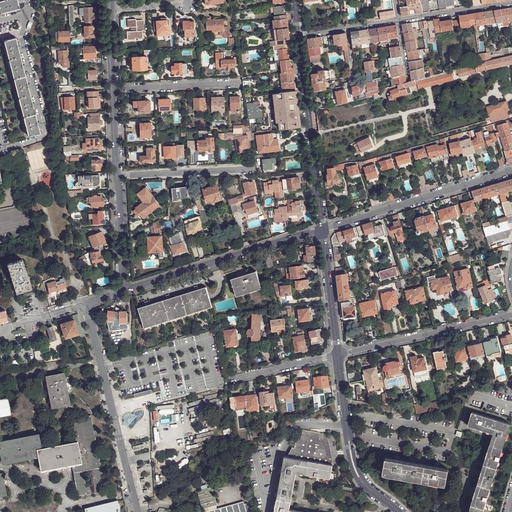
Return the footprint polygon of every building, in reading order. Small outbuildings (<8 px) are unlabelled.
[(0,13),(19,9),(17,0),(4,0),(0,1),(0,13)] [(429,10),(426,0),(420,0),(421,5),(422,11),(429,10)] [(446,7),(444,0),(437,0),(439,8),(446,7)] [(283,11),(282,6),(277,6),(274,7),(275,20),(288,19),(287,15),(284,15),(284,11),(283,11)] [(409,15),(408,6),(406,6),(400,7),(401,16),(409,15)] [(409,6),(408,6),(409,15),(417,14),(415,6),(409,6)] [(93,7),(84,8),(84,15),(84,18),(85,18),(85,22),(94,22),(94,15),(93,15),(93,12),(93,7)] [(506,8),(500,9),(503,22),(509,21),(506,8)] [(500,9),(494,10),(497,23),(503,22),(500,9)] [(494,10),(484,12),(486,24),(497,23),(494,10)] [(484,12),(474,13),(476,23),(476,26),(486,24),(484,12)] [(469,14),(459,15),(460,19),(461,28),(471,27),(470,24),(469,14)] [(156,21),(156,30),(168,29),(167,27),(167,17),(161,18),(161,20),(156,21)] [(220,36),(223,35),(224,35),(224,37),(229,37),(228,27),(224,27),(224,19),(211,20),(211,18),(207,18),(207,30),(212,30),(220,29),(220,31),(220,36)] [(135,36),(135,38),(143,37),(142,31),(143,31),(143,20),(136,20),(136,19),(127,19),(127,27),(130,27),(132,27),(132,31),(130,31),(126,31),(127,40),(131,39),(131,36),(135,36)] [(289,28),(288,19),(275,20),(273,20),(274,30),(289,28)] [(433,19),(423,21),(425,28),(434,27),(433,19)] [(441,31),(453,29),(452,21),(452,19),(439,21),(441,31)] [(461,28),(460,19),(455,20),(452,21),(453,29),(461,28)] [(188,37),(193,37),(194,37),(193,22),(188,22),(188,21),(182,21),(182,24),(182,29),(184,29),(184,33),(184,37),(188,37)] [(402,24),(404,33),(412,32),(416,31),(417,31),(416,28),(412,29),(411,23),(402,24)] [(85,25),(84,25),(85,37),(95,37),(95,31),(92,32),(92,27),(92,24),(85,25)] [(396,25),(386,27),(388,38),(398,36),(396,25)] [(168,29),(156,30),(157,36),(170,35),(170,26),(167,27),(168,29)] [(386,27),(378,28),(380,41),(388,40),(388,38),(386,27)] [(434,27),(425,28),(425,30),(426,38),(436,36),(434,27)] [(291,43),(289,28),(274,30),(268,30),(270,46),(284,44),(291,43)] [(378,28),(368,29),(370,42),(380,41),(378,28)] [(368,29),(359,31),(360,44),(363,44),(370,42),(368,29)] [(69,31),(58,31),(59,41),(69,41),(69,31)] [(351,32),(352,45),(355,45),(360,44),(359,31),(351,32)] [(412,32),(404,33),(405,41),(414,40),(415,40),(418,40),(417,31),(416,31),(412,32)] [(237,43),(235,35),(235,33),(232,33),(233,38),(228,38),(228,44),(227,44),(227,46),(234,46),(234,43),(237,43)] [(333,35),(334,44),(341,43),(347,43),(346,33),(333,35)] [(307,39),(308,48),(319,47),(322,46),(321,36),(307,39)] [(29,136),(40,133),(17,46),(15,38),(4,41),(6,49),(29,136)] [(417,50),(415,40),(414,40),(405,41),(407,51),(417,50)] [(390,52),(391,58),(401,56),(400,46),(395,47),(394,42),(389,43),(390,52)] [(83,48),(83,53),(83,59),(96,58),(96,46),(83,47),(83,48)] [(308,48),(309,56),(318,54),(319,54),(320,54),(319,47),(308,48)] [(277,50),(278,61),(281,61),(290,60),(288,49),(288,48),(285,49),(277,50)] [(419,59),(418,50),(417,50),(407,51),(409,61),(419,59)] [(68,51),(58,51),(59,64),(62,63),(62,66),(64,67),(69,67),(68,51)] [(476,63),(466,66),(455,69),(456,71),(456,72),(457,71),(458,73),(459,77),(511,63),(511,55),(505,57),(504,55),(490,58),(490,55),(489,53),(479,54),(480,59),(481,62),(476,63)] [(309,56),(310,61),(310,63),(321,62),(319,54),(318,54),(309,56)] [(388,58),(390,67),(403,64),(401,56),(391,58),(388,58)] [(132,60),(132,63),(133,69),(147,69),(147,62),(145,62),(145,57),(144,57),(132,57),(132,60)] [(421,68),(419,59),(409,61),(410,71),(421,68)] [(423,59),(419,59),(421,68),(410,71),(412,81),(415,80),(425,77),(424,72),(426,71),(425,67),(424,67),(423,59)] [(222,60),(222,68),(227,68),(227,69),(230,69),(230,68),(235,67),(235,66),(235,60),(228,60),(225,60),(222,60)] [(294,72),(293,68),(290,68),(289,65),(290,65),(290,60),(281,61),(281,66),(282,70),(282,73),(294,72)] [(363,82),(364,84),(367,83),(376,81),(378,89),(381,88),(382,88),(380,78),(373,79),(371,72),(379,71),(378,69),(377,69),(374,70),(373,60),(364,62),(367,81),(363,82)] [(176,74),(182,73),(181,64),(181,63),(174,64),(175,66),(171,66),(172,73),(176,73),(176,74)] [(390,67),(392,77),(393,76),(404,74),(403,64),(390,67)] [(82,70),(83,79),(97,79),(97,74),(96,74),(96,70),(82,70)] [(311,74),(312,83),(325,81),(326,80),(325,70),(324,70),(318,71),(316,72),(315,72),(315,73),(311,74)] [(453,73),(452,70),(416,80),(418,86),(454,77),(453,73)] [(295,81),(294,72),(282,73),(280,74),(281,83),(295,81)] [(393,76),(395,85),(397,85),(406,82),(404,74),(393,76)] [(454,78),(454,77),(418,86),(418,88),(454,78)] [(244,87),(256,86),(255,79),(242,81),(244,87)] [(416,84),(415,80),(412,81),(406,82),(397,85),(398,88),(390,91),(391,92),(392,95),(393,98),(411,92),(409,86),(416,84)] [(296,91),(295,81),(281,83),(283,92),(282,92),(279,93),(276,94),(276,99),(278,99),(279,104),(277,104),(278,108),(278,113),(279,123),(278,123),(279,130),(301,127),(296,91)] [(312,83),(313,92),(326,89),(325,81),(312,83)] [(364,89),(365,92),(371,91),(378,89),(376,81),(367,83),(364,84),(363,84),(364,89)] [(365,92),(364,89),(363,84),(357,85),(352,86),(351,86),(352,89),(353,96),(358,95),(359,99),(367,97),(365,92)] [(336,91),(338,104),(348,102),(345,89),(336,91)] [(99,91),(88,91),(89,107),(99,107),(98,102),(100,102),(99,91)] [(60,97),(61,109),(75,108),(74,96),(60,97)] [(219,112),(225,112),(224,97),(212,98),(212,112),(219,112)] [(230,108),(237,108),(240,108),(240,97),(230,97),(230,103),(229,103),(229,105),(230,105),(230,108)] [(149,100),(144,100),(144,98),(138,99),(138,101),(133,101),(133,107),(136,107),(138,106),(138,112),(144,111),(144,113),(149,113),(149,111),(150,111),(149,100)] [(205,109),(205,105),(205,98),(194,98),(195,109),(205,109)] [(171,103),(171,101),(171,100),(171,99),(160,100),(160,101),(160,109),(160,110),(171,110),(171,103)] [(503,110),(507,109),(505,101),(487,107),(490,117),(490,119),(498,116),(497,112),(503,110)] [(253,103),(246,103),(248,114),(249,119),(264,118),(262,108),(259,108),(258,109),(257,108),(258,106),(258,102),(253,103)] [(499,116),(498,116),(490,119),(492,123),(510,118),(509,114),(507,109),(503,110),(504,115),(499,116)] [(99,121),(99,116),(90,117),(88,117),(88,129),(100,129),(99,123),(99,121)] [(509,129),(506,120),(497,123),(498,128),(499,130),(495,132),(495,133),(509,129)] [(151,122),(140,123),(140,137),(152,137),(151,122)] [(242,128),(233,129),(233,134),(225,134),(225,139),(235,139),(237,150),(238,153),(243,152),(242,149),(249,148),(248,141),(247,136),(245,136),(244,133),(247,133),(251,132),(250,128),(245,128),(242,128)] [(511,135),(509,129),(495,133),(497,137),(500,136),(501,138),(511,135)] [(487,144),(493,142),(497,141),(495,132),(489,134),(488,134),(489,136),(485,137),(487,144)] [(265,146),(278,145),(278,140),(273,140),(273,138),(272,134),(264,135),(264,140),(265,146)] [(511,142),(511,138),(511,135),(501,138),(503,145),(511,142)] [(98,138),(86,138),(86,143),(82,143),(83,149),(84,150),(85,150),(85,151),(86,151),(86,150),(88,150),(88,151),(89,151),(89,150),(101,150),(100,144),(98,144),(98,138)] [(198,148),(198,152),(204,152),(204,154),(213,153),(213,151),(214,150),(214,138),(207,138),(207,140),(194,141),(195,145),(198,145),(198,148)] [(367,143),(365,139),(365,138),(357,142),(359,147),(357,148),(359,151),(361,150),(362,152),(373,146),(372,143),(374,142),(373,140),(367,143)] [(445,144),(444,138),(440,139),(441,145),(439,146),(438,140),(436,141),(437,144),(439,155),(443,154),(447,153),(445,144)] [(464,156),(474,153),(473,150),(471,140),(470,138),(459,141),(462,152),(464,156)] [(471,140),(473,150),(479,148),(478,146),(484,145),(482,138),(478,140),(477,140),(476,139),(475,139),(471,140)] [(459,153),(462,152),(459,141),(450,143),(452,154),(455,154),(456,155),(459,154),(459,153)] [(511,148),(511,142),(503,145),(505,151),(511,148)] [(157,150),(157,145),(154,145),(153,144),(147,144),(148,156),(141,157),(142,162),(155,161),(155,150),(157,150)] [(426,147),(425,144),(410,148),(410,150),(411,152),(413,151),(416,159),(427,156),(427,158),(430,157),(426,147)] [(430,157),(439,155),(437,144),(426,147),(430,157)] [(177,146),(174,146),(165,147),(165,158),(170,157),(172,157),(177,157),(178,157),(177,146)] [(404,152),(404,150),(399,151),(399,153),(400,155),(397,156),(395,157),(398,165),(406,162),(411,161),(408,153),(405,154),(404,152)] [(392,156),(392,153),(389,154),(390,156),(377,160),(378,162),(380,161),(391,158),(393,157),(392,156)] [(377,160),(376,157),(365,161),(363,161),(358,161),(360,168),(363,167),(362,166),(365,165),(365,164),(374,161),(377,160)] [(505,163),(503,158),(503,157),(496,159),(499,167),(505,165),(505,163)] [(264,173),(275,171),(274,163),(276,163),(276,158),(262,160),(264,173)] [(393,166),(391,158),(380,161),(382,169),(393,166)] [(91,160),(92,170),(100,170),(100,165),(101,165),(101,159),(91,160)] [(350,162),(350,165),(347,166),(350,178),(351,178),(351,179),(352,179),(353,179),(358,178),(358,177),(359,177),(359,176),(359,175),(360,175),(356,162),(354,162),(350,162)] [(375,163),(374,164),(364,167),(367,180),(378,176),(375,163)] [(336,174),(335,169),(335,168),(328,168),(328,175),(327,175),(328,184),(338,182),(337,173),(336,174)] [(78,176),(78,182),(82,182),(82,186),(93,186),(95,185),(96,185),(97,185),(98,184),(99,183),(99,182),(99,181),(99,175),(83,175),(78,176)] [(299,177),(289,179),(290,190),(296,189),(296,188),(298,187),(300,187),(299,177)] [(511,178),(496,184),(499,194),(511,189),(511,178)] [(284,194),(284,190),(283,182),(279,182),(279,180),(268,181),(269,182),(264,183),(265,193),(275,192),(276,198),(285,197),(284,194)] [(244,183),(246,195),(252,193),(251,192),(256,191),(253,182),(249,183),(249,182),(244,183)] [(487,186),(490,196),(499,194),(496,184),(487,186)] [(217,185),(204,190),(205,194),(208,202),(215,199),(215,201),(222,199),(217,185)] [(172,190),(173,201),(179,200),(179,199),(188,198),(188,193),(187,190),(187,186),(172,188),(172,190)] [(483,198),(490,196),(487,186),(480,188),(483,198)] [(143,202),(152,196),(146,187),(137,194),(143,202)] [(475,201),(483,198),(480,188),(472,191),(474,197),(475,201)] [(382,203),(390,201),(388,194),(380,196),(382,203)] [(228,200),(230,205),(242,201),(245,200),(243,195),(228,200)] [(87,201),(89,201),(89,202),(91,202),(91,206),(103,205),(103,200),(102,200),(101,200),(101,196),(88,196),(88,197),(86,197),(87,201)] [(159,206),(152,196),(143,202),(136,208),(136,209),(140,214),(143,218),(159,206)] [(372,206),(380,204),(378,197),(370,199),(372,206)] [(204,223),(209,221),(201,199),(198,201),(201,209),(199,210),(201,216),(198,217),(200,220),(202,219),(204,223)] [(302,205),(303,205),(303,201),(295,201),(296,203),(293,203),(293,199),(287,200),(283,201),(284,203),(288,203),(288,205),(288,207),(279,208),(279,206),(277,206),(277,210),(273,210),(274,221),(283,220),(283,218),(285,217),(286,221),(290,221),(289,217),(297,216),(297,217),(303,216),(302,211),(302,205)] [(476,210),(473,199),(461,203),(462,207),(460,208),(462,215),(476,210)] [(258,212),(254,200),(251,202),(243,204),(244,209),(245,209),(247,215),(258,212)] [(230,205),(233,213),(238,211),(236,206),(243,204),(243,203),(242,201),(230,205)] [(502,203),(506,217),(511,215),(511,214),(511,209),(509,201),(507,201),(502,203)] [(441,221),(449,219),(446,208),(438,210),(438,208),(439,208),(437,202),(433,203),(439,222),(441,221)] [(446,208),(449,219),(458,216),(454,205),(446,208)] [(92,211),(92,213),(88,213),(89,218),(92,218),(93,224),(104,224),(104,219),(103,219),(103,218),(102,214),(102,210),(101,210),(98,210),(97,210),(92,211)] [(400,220),(408,218),(406,211),(398,214),(400,220)] [(424,217),(428,229),(429,232),(429,233),(438,231),(433,214),(424,217)] [(174,226),(182,224),(179,215),(171,219),(174,226)] [(200,220),(198,217),(198,216),(184,221),(188,234),(193,233),(198,232),(198,231),(202,229),(200,220)] [(420,231),(428,229),(424,217),(417,219),(415,222),(418,230),(417,230),(417,232),(417,233),(418,234),(420,233),(420,232),(420,231)] [(156,234),(163,232),(159,220),(152,224),(153,225),(156,234)] [(403,233),(399,220),(397,221),(394,222),(395,226),(392,227),(393,232),(395,232),(396,236),(403,233)] [(508,229),(510,228),(508,223),(507,221),(499,223),(492,225),(483,228),(486,236),(508,229)] [(372,222),(362,225),(365,234),(368,233),(370,240),(385,235),(382,224),(373,226),(372,222)] [(354,227),(343,231),(345,239),(351,237),(356,236),(354,227)] [(486,236),(488,242),(505,237),(508,229),(486,236)] [(102,239),(104,238),(102,231),(89,236),(93,247),(94,247),(102,244),(103,243),(102,239)] [(170,237),(173,245),(182,241),(180,233),(170,237)] [(158,251),(163,251),(163,246),(164,246),(164,243),(162,243),(162,236),(148,237),(149,252),(158,251)] [(182,241),(173,245),(171,245),(175,255),(186,251),(183,241),(182,241)] [(340,254),(342,254),(339,244),(332,245),(334,255),(334,261),(341,260),(340,254)] [(509,251),(511,244),(506,246),(503,247),(502,250),(500,260),(508,258),(509,251)] [(315,250),(315,246),(308,247),(308,245),(306,245),(307,256),(316,255),(315,250)] [(92,262),(98,261),(103,260),(102,255),(100,255),(99,251),(95,252),(90,252),(91,254),(92,262)] [(266,260),(268,267),(274,267),(270,254),(265,256),(266,260)] [(460,254),(450,257),(451,262),(454,262),(457,261),(459,260),(462,259),(460,254)] [(20,260),(5,265),(10,281),(15,294),(30,290),(20,260)] [(487,267),(492,283),(502,280),(499,273),(501,273),(499,267),(495,268),(494,265),(487,267)] [(305,277),(304,271),(303,271),(302,266),(290,267),(291,279),(305,277)] [(339,300),(349,298),(349,290),(348,282),(347,282),(346,273),(344,273),(343,267),(335,268),(336,275),(337,281),(337,283),(339,300)] [(395,267),(378,271),(381,280),(397,275),(395,267)] [(454,272),(458,287),(466,286),(466,288),(472,287),(468,268),(454,272)] [(236,295),(261,287),(259,279),(256,271),(231,279),(236,295)] [(48,279),(46,281),(49,292),(50,292),(53,291),(58,290),(55,279),(54,276),(48,279)] [(58,278),(55,279),(58,290),(63,288),(66,287),(62,276),(58,278)] [(430,281),(432,286),(433,290),(436,290),(437,294),(443,293),(443,292),(447,291),(451,290),(452,290),(449,277),(440,279),(440,278),(434,279),(434,280),(430,281)] [(308,279),(295,281),(296,289),(302,288),(302,286),(308,286),(309,286),(308,279)] [(277,297),(292,295),(291,285),(278,286),(278,283),(273,283),(277,297)] [(492,300),(487,287),(486,285),(485,286),(479,288),(485,302),(492,300)] [(411,303),(418,302),(418,301),(425,299),(422,286),(418,287),(419,288),(405,291),(407,299),(410,298),(411,303)] [(144,327),(212,305),(210,302),(206,287),(138,308),(144,327)] [(379,290),(373,291),(375,300),(381,299),(379,290)] [(385,308),(390,307),(391,307),(390,304),(398,303),(395,290),(381,294),(384,309),(385,308)] [(358,306),(356,297),(349,298),(339,300),(340,308),(342,308),(342,307),(355,306),(357,306),(358,306)] [(377,313),(374,301),(360,304),(363,316),(377,313)] [(213,309),(212,305),(144,327),(145,330),(213,309)] [(356,315),(355,306),(342,307),(342,308),(344,319),(356,317),(356,315)] [(311,320),(310,316),(310,310),(309,308),(298,310),(300,321),(310,320),(311,320)] [(117,312),(109,310),(107,321),(109,321),(109,323),(108,323),(110,331),(129,328),(128,324),(127,324),(127,323),(128,323),(127,311),(119,312),(119,313),(118,313),(118,312),(117,312)] [(252,336),(252,338),(252,342),(252,340),(259,340),(259,341),(260,341),(260,340),(261,340),(260,340),(261,314),(252,313),(252,329),(252,328),(250,328),(249,329),(249,330),(248,331),(248,333),(249,335),(250,336),(251,336),(252,336)] [(77,314),(73,316),(74,320),(75,325),(77,325),(78,327),(81,326),(77,314)] [(283,328),(285,328),(284,319),(271,321),(272,331),(277,331),(283,330),(283,328)] [(75,325),(74,320),(61,324),(65,337),(78,333),(75,325)] [(84,337),(81,326),(78,327),(77,325),(75,325),(78,333),(80,339),(84,337)] [(46,328),(50,341),(56,339),(52,326),(46,328)] [(238,340),(237,334),(236,329),(224,331),(227,347),(239,345),(239,344),(238,340)] [(323,341),(321,329),(309,331),(312,344),(323,341)] [(507,353),(508,353),(510,353),(511,354),(511,337),(511,334),(506,335),(507,337),(501,338),(503,344),(504,344),(506,351),(507,353)] [(304,350),(305,352),(308,351),(303,335),(293,338),(296,351),(302,350),(304,350)] [(484,342),(487,355),(489,356),(491,355),(492,354),(493,354),(492,353),(500,351),(497,337),(491,339),(491,341),(484,342)] [(471,357),(484,354),(482,343),(477,344),(473,345),(468,346),(471,357)] [(454,349),(457,361),(461,360),(462,361),(463,362),(464,362),(465,361),(466,361),(466,360),(466,359),(467,359),(464,347),(463,346),(462,346),(461,346),(460,346),(459,347),(459,348),(454,349)] [(442,368),(447,367),(446,361),(448,361),(446,355),(444,356),(443,350),(439,352),(439,351),(433,352),(437,369),(442,368)] [(414,372),(427,369),(424,357),(417,359),(416,356),(411,357),(414,372)] [(383,368),(383,369),(384,369),(384,370),(385,370),(387,379),(390,378),(389,375),(395,374),(395,373),(400,371),(399,366),(401,366),(401,365),(402,365),(401,362),(400,362),(400,361),(395,362),(395,361),(386,363),(387,365),(386,365),(385,365),(384,365),(384,366),(383,367),(383,368)] [(366,380),(378,377),(376,367),(373,368),(368,369),(364,370),(364,374),(366,380)] [(45,377),(52,408),(70,404),(64,373),(45,377)] [(329,386),(327,376),(324,377),(324,375),(317,376),(317,378),(314,378),(315,388),(329,386)] [(381,388),(384,387),(383,383),(380,383),(378,377),(366,380),(367,385),(369,393),(381,390),(381,388)] [(298,392),(306,391),(310,391),(309,380),(306,380),(306,379),(303,379),(302,380),(296,381),(297,392),(298,392)] [(280,398),(293,397),(291,384),(290,384),(290,386),(288,386),(278,387),(279,398),(280,398)] [(406,401),(413,399),(411,389),(407,390),(404,395),(406,401)] [(261,406),(262,406),(266,405),(269,405),(270,409),(276,409),(274,392),(265,394),(265,391),(260,392),(260,396),(261,405),(261,406)] [(247,410),(258,409),(258,405),(256,397),(256,394),(252,395),(252,393),(248,394),(248,396),(245,396),(246,406),(247,410)] [(230,398),(231,406),(236,405),(237,407),(246,406),(245,396),(236,397),(236,398),(232,398),(230,398)] [(0,418),(12,416),(8,398),(0,399),(0,418)] [(438,408),(442,406),(441,400),(420,405),(422,412),(428,411),(438,408)] [(142,415),(143,413),(143,412),(142,411),(141,410),(140,410),(139,410),(138,411),(137,411),(136,411),(135,412),(134,412),(133,413),(132,414),(131,415),(130,416),(129,417),(129,418),(127,419),(126,420),(123,422),(131,429),(134,427),(138,422),(139,421),(140,420),(141,419),(141,418),(142,417),(142,415)] [(485,505),(486,500),(510,424),(472,412),(468,425),(493,433),(470,511),(483,511),(484,508),(485,505)] [(36,449),(38,456),(41,471),(72,465),(78,495),(105,490),(91,417),(68,421),(73,442),(42,448),(36,449)] [(288,457),(332,465),(333,459),(327,434),(300,429),(299,430),(298,431),(295,448),(293,447),(288,457)] [(0,449),(3,463),(38,456),(36,449),(42,448),(39,434),(0,441),(0,449)] [(333,465),(332,465),(288,457),(285,457),(274,511),(303,511),(290,510),(296,473),(330,479),(331,479),(332,474),(333,465)] [(445,485),(448,469),(386,458),(383,474),(445,485)] [(207,507),(211,506),(217,505),(212,488),(197,492),(202,509),(207,507)] [(120,511),(118,501),(86,509),(86,511),(120,511)] [(244,501),(212,510),(208,511),(205,511),(250,511),(248,504),(245,505),(244,501)]
